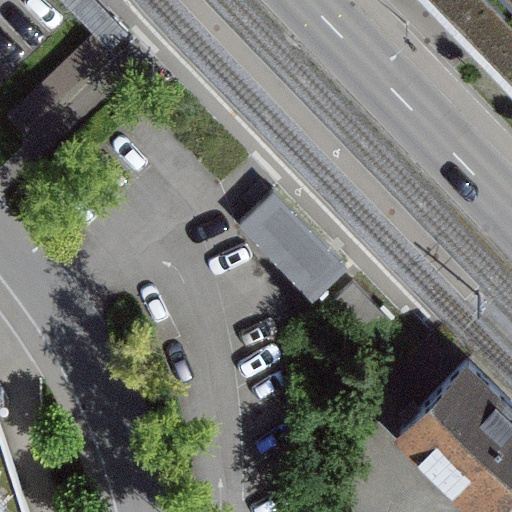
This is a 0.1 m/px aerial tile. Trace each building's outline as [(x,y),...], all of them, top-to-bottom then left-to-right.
[(131,29),(102,0),(64,0),(102,38),(112,49),(131,29)] [(511,0),(442,0),(511,72),(511,0)] [(350,259),(276,181),(240,215),(314,293),(350,259)] [(397,315),(355,275),(336,295),(378,335),(397,315)] [(511,481),(511,384),(468,341),(394,417),(487,508),(511,481)] [(0,511),(30,511),(33,509),(0,412),(0,386),(5,381),(0,376),(0,511)]
